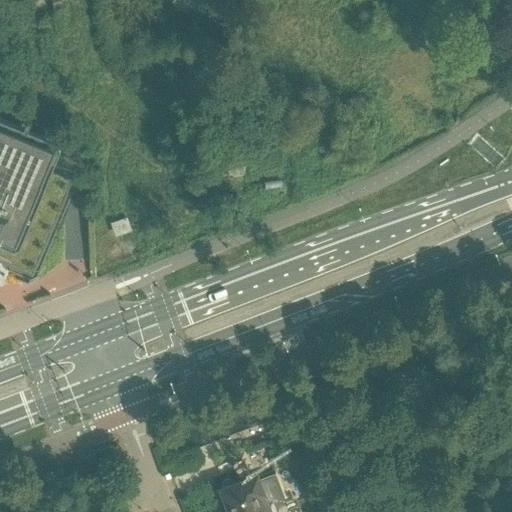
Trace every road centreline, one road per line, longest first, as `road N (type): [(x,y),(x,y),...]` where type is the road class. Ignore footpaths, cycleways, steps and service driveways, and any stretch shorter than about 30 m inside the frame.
road 1 (primary): [(511,182),(100,337)]
road 2 (primary): [(113,376),(511,226)]
road 3 (track): [(404,81),(511,175)]
road 4 (unclassified): [(100,337),(85,298),(0,330)]
road 5 (primary): [(0,418),(113,376)]
